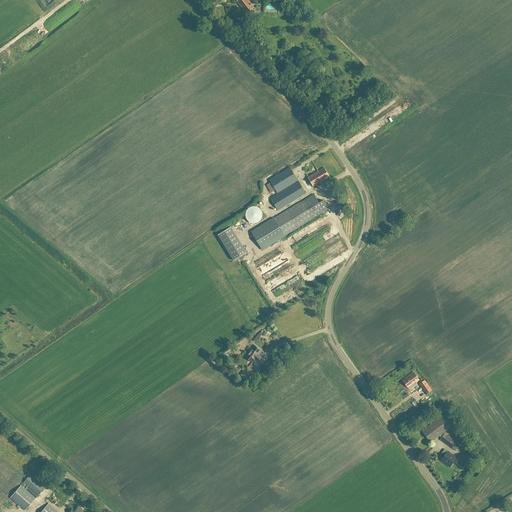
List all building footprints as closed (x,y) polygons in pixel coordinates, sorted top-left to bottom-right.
[(246,14),(254,8),(247,0),(238,0),(237,1),(246,14)] [(277,193),(298,181),(290,168),(269,180),(277,193)] [(313,187),(329,177),(324,168),(308,177),(313,187)] [(277,211),(306,193),(299,182),(270,199),(277,211)] [(284,236),(319,215),(324,212),(314,194),(274,219),(274,218),(251,232),(262,250),(285,236),(284,236)] [(253,207),(251,207),(249,208),(248,209),(247,210),(245,213),(245,214),(245,216),(245,217),(246,219),(247,220),(249,222),(251,223),(253,224),(255,224),(257,223),(259,222),(260,221),(261,220),(262,218),(262,217),(262,216),(262,214),(262,213),(261,211),(260,210),(259,208),(258,208),(256,207),(255,207),(253,207)] [(220,233),(234,261),(247,254),(234,227),(220,233)] [(260,360),(262,357),(259,355),(262,351),(254,345),(249,351),(260,360)] [(258,362),(260,360),(249,351),(244,357),(252,363),(255,360),(258,362)] [(250,383),(257,374),(247,366),(240,376),(250,383)] [(408,389),(419,381),(413,373),(402,380),(408,389)] [(426,394),(431,391),(424,381),(420,384),(426,394)] [(452,412),(448,415),(453,422),(457,419),(452,412)] [(456,451),(460,444),(444,433),(455,424),(447,413),(422,431),(430,442),(439,436),(441,438),(440,440),(456,451)] [(445,450),(441,454),(444,456),(441,461),(449,468),(457,458),(448,452),(445,450)] [(466,465),(470,459),(463,454),(459,459),(466,465)] [(39,495),(44,489),(29,476),(24,482),(39,495)] [(66,495),(71,487),(66,484),(61,492),(66,495)] [(20,486),(10,498),(25,511),(35,499),(20,486)] [(55,497),(60,501),(64,495),(59,491),(55,497)]
